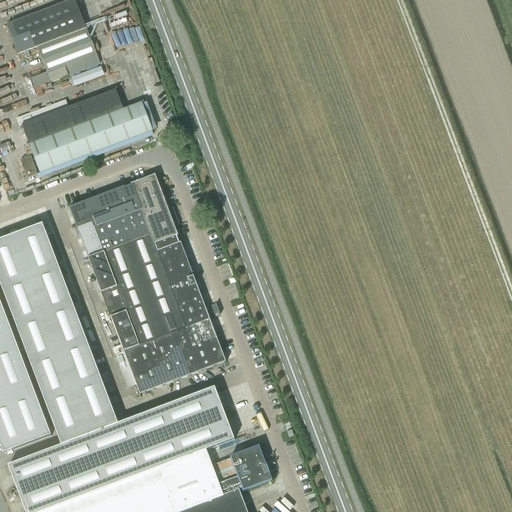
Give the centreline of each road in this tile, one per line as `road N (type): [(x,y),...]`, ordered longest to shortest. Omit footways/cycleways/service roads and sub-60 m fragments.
road 1 (unclassified): [(362,511),(166,0)]
road 2 (primary): [(345,511),(152,0)]
road 3 (unclassified): [(303,511),(180,183),(163,164)]
road 4 (track): [(399,0),(511,295)]
road 5 (unclassified): [(0,214),(132,163),(163,164)]
